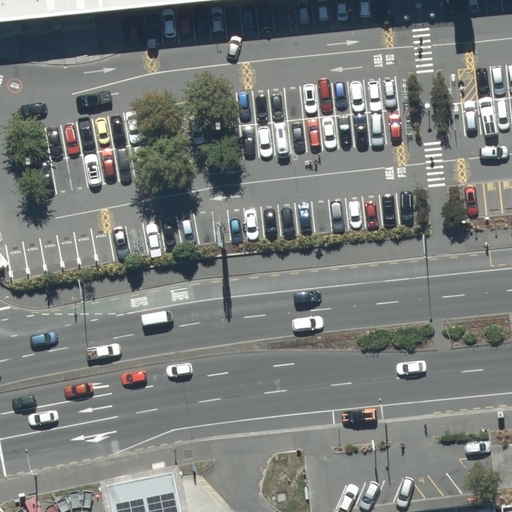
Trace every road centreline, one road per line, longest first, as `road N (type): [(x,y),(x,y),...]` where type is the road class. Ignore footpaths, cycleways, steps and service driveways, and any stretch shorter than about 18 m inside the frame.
road 1 (trunk): [(511,365),(172,400),(0,437)]
road 2 (trunk): [(91,341),(511,289)]
road 3 (unknown): [(217,185),(153,75)]
